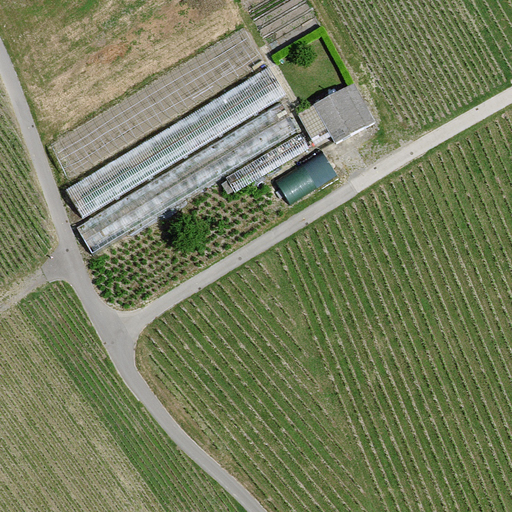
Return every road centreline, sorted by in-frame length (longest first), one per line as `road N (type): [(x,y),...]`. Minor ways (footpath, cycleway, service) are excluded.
road 1 (track): [(259,511),(185,442),(130,373),(74,260),(0,52)]
road 2 (track): [(511,96),(111,337)]
